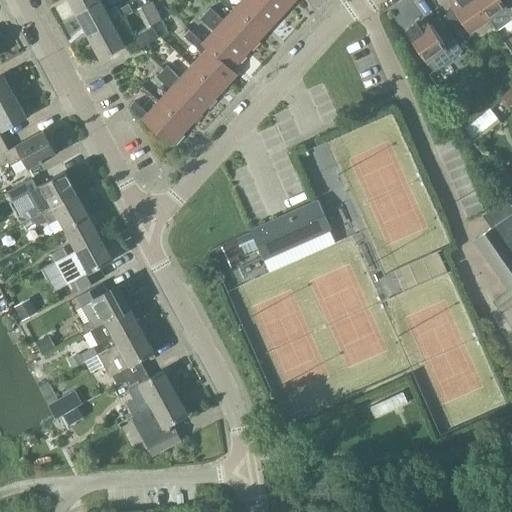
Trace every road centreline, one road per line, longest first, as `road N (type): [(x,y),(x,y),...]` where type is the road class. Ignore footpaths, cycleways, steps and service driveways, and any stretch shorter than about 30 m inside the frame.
road 1 (residential): [(145,232),(368,0)]
road 2 (residential): [(145,232),(24,0)]
road 3 (residential): [(244,472),(232,408),(145,232)]
road 4 (residential): [(51,511),(57,485),(244,472)]
